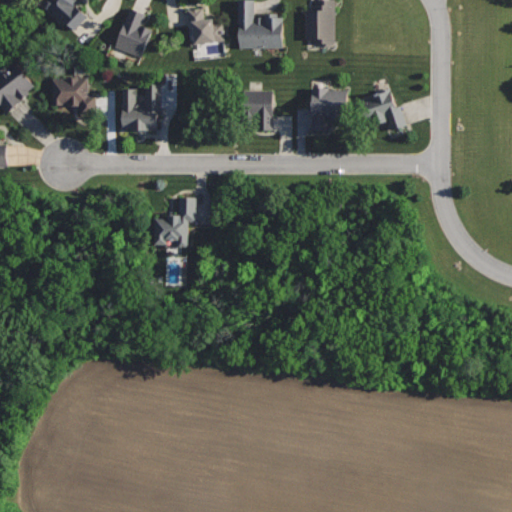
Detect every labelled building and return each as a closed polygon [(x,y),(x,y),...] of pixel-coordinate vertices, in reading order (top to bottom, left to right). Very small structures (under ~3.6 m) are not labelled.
[(73,0),(39,0),(40,10),(52,10),(73,29),(86,14),(74,4),(73,0)] [(254,0),(238,0),(239,47),(284,47),(284,17),(277,17),(277,13),(265,13),(265,20),(264,20),(264,15),(257,16),(257,20),(255,20),(254,0)] [(336,0),(316,0),(316,3),(312,3),(312,8),(306,8),(307,37),(311,37),(311,43),(336,43),(336,0)] [(131,6),(114,46),(142,58),(154,28),(143,23),(148,13),(131,6)] [(204,7),(188,9),(190,27),(193,26),(195,43),(226,39),(223,22),(214,23),(213,17),(206,18),(204,7)] [(17,59),(0,72),(0,99),(8,110),(32,92),(30,90),(36,85),(17,59)] [(89,75),(53,77),(54,103),(69,103),(69,105),(81,105),(81,113),(98,113),(97,94),(90,94),(89,75)] [(161,82),(145,83),(145,104),(140,105),(136,100),(136,87),(123,87),(124,128),(158,127),(157,108),(162,108),(161,82)] [(392,85),(361,97),(372,127),(389,120),(392,128),(407,123),(392,85)] [(349,88),(329,88),(329,86),(313,86),(313,116),(349,116),(349,88)] [(274,88),(243,89),(243,114),(257,114),(257,128),(274,128),(274,88)] [(0,164),(9,164),(8,143),(0,143),(0,164)] [(180,214),(169,214),(169,217),(156,217),(156,242),(168,243),(168,238),(178,239),(178,245),(190,245),(190,218),(196,218),(197,196),(180,195),(180,214)]
